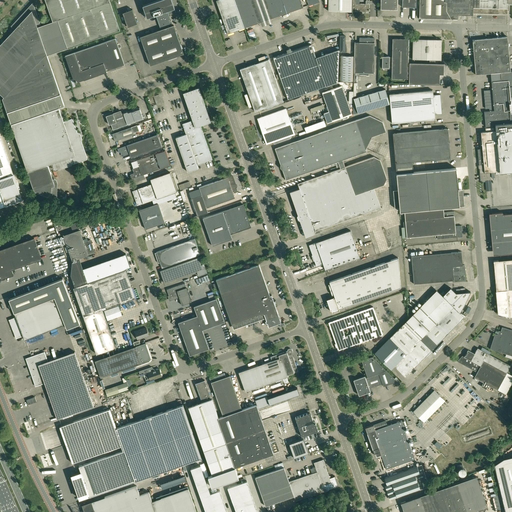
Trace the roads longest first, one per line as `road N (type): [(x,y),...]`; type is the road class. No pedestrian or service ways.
road 1 (unclassified): [(213,64),(332,25),(457,28),(482,296),(477,317),(410,390),(338,421)]
road 2 (unclassified): [(306,328),(181,367),(120,205),(94,109),(213,64)]
road 3 (tertiary): [(306,328),(213,64)]
road 4 (unknown): [(277,245),(392,207),(392,144)]
road 5 (unclassified): [(53,511),(0,391)]
